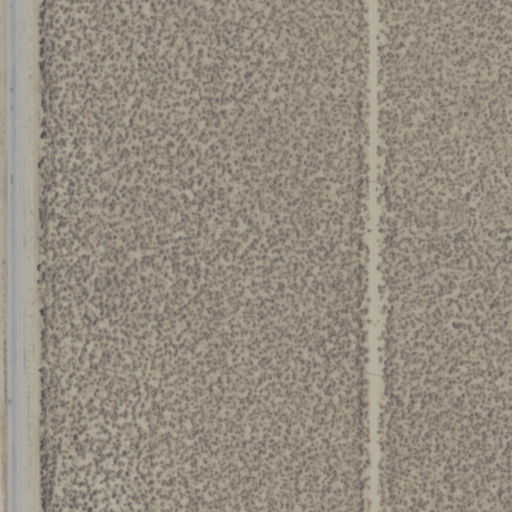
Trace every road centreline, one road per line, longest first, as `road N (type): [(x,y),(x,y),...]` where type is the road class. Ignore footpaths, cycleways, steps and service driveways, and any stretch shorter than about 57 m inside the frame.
road 1 (track): [(379,511),(377,0)]
road 2 (tertiary): [(19,0),(19,511)]
